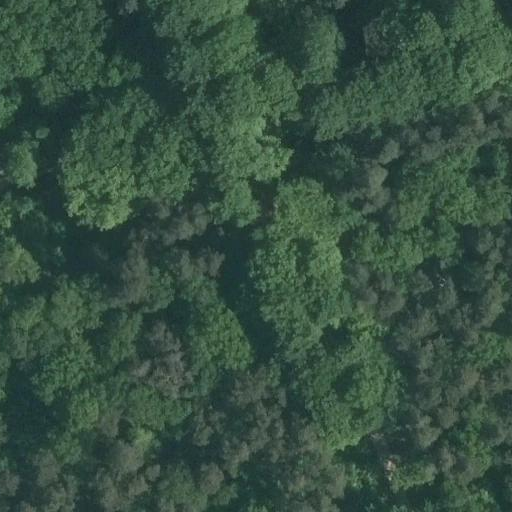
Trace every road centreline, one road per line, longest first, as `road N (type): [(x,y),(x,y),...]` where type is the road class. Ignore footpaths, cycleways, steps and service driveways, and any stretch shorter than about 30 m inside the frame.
road 1 (track): [(400,511),(191,0)]
road 2 (track): [(0,178),(231,97)]
